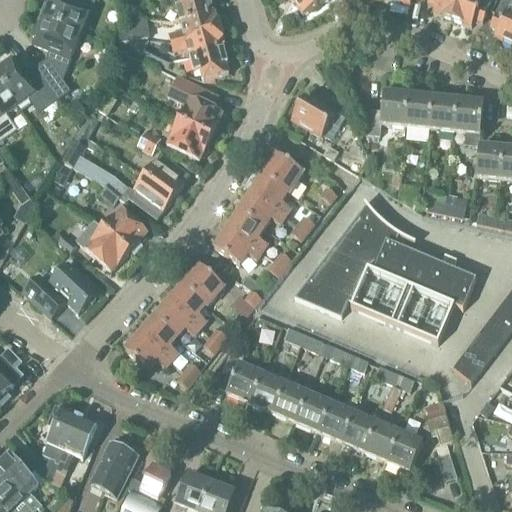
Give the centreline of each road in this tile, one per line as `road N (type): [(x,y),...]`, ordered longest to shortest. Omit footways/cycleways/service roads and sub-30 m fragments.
road 1 (residential): [(384,511),(99,397),(69,373)]
road 2 (residential): [(69,373),(220,196),(260,117)]
road 3 (residential): [(511,84),(381,34),(270,52),(251,34),(243,0)]
